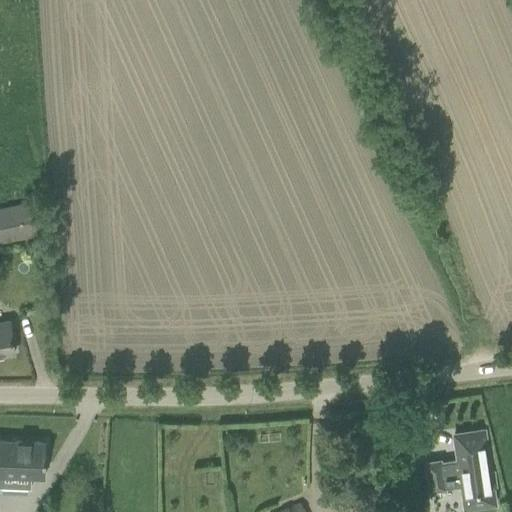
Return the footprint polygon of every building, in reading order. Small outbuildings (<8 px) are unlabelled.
[(34,203),(0,209),(0,242),(40,234),(34,203)] [(0,354),(14,352),(10,322),(0,323),(0,354)] [(458,461),(440,464),(441,475),(459,472),(462,486),(465,508),(495,504),(492,487),(495,487),(493,471),(490,471),(484,430),(454,434),(458,460),(458,461)] [(0,489),(31,490),(32,476),(44,477),(45,442),(0,440),(0,489)] [(305,511),(302,503),(281,511),(305,511)]
